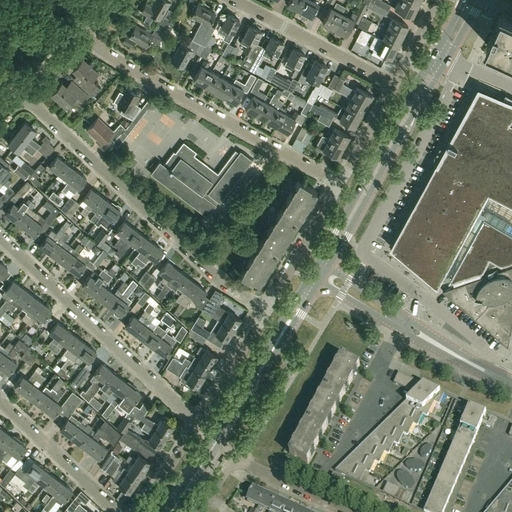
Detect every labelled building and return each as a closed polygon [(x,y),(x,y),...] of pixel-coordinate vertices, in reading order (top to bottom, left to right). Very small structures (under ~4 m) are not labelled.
[(154,17),(160,20),(170,3),(165,0),(154,0),(151,7),(145,4),(140,12),(146,15),(143,21),(150,25),(154,17)] [(289,0),(287,4),(299,11),(304,0),(289,0)] [(304,0),(299,11),(311,17),(318,3),(311,0),(304,0)] [(380,0),(369,0),(369,1),(387,10),(390,5),(380,0)] [(417,6),(405,0),(397,0),(393,7),(411,17),(417,6)] [(358,24),(362,17),(367,7),(368,5),(362,2),(361,1),(355,13),(352,12),(350,17),(342,13),(334,29),(345,35),(352,21),(358,24)] [(385,16),(387,10),(369,1),(368,5),(367,7),(385,16)] [(208,26),(215,13),(197,4),(191,16),(200,21),(208,26)] [(334,29),(342,13),(330,8),(322,23),(334,29)] [(511,15),(503,12),(504,11),(503,11),(496,24),(492,31),(493,31),(487,45),(511,56),(511,15)] [(223,38),(229,41),(234,30),(239,20),(227,13),(221,25),(220,25),(217,30),(225,34),(223,38)] [(358,24),(357,26),(366,30),(371,21),(362,17),(358,24)] [(163,18),(158,27),(157,29),(162,32),(168,21),(163,18)] [(386,29),(401,36),(407,25),(392,18),(386,29)] [(154,28),(151,34),(135,25),(128,37),(125,35),(122,41),(131,46),(134,41),(146,47),(150,40),(160,46),(173,24),(168,21),(162,32),(157,29),(158,27),(155,25),(154,27),(154,28)] [(199,43),(200,42),(205,45),(205,44),(214,28),(208,26),(200,21),(191,39),(199,43)] [(255,43),(261,32),(249,25),(240,43),(247,46),(244,52),(246,53),(249,55),(249,56),(256,44),(255,43)] [(401,36),(386,29),(381,40),(396,47),(401,36)] [(370,34),(366,33),(361,30),(355,40),(356,40),(350,50),(355,53),(360,43),(364,45),(370,34)] [(271,37),(265,49),(264,48),(261,54),(269,58),(274,61),(278,54),(277,53),(283,43),(271,37)] [(191,39),(186,47),(180,44),(171,61),(183,68),(193,50),(200,54),(205,45),(200,42),(199,43),(191,39)] [(396,47),(381,40),(376,50),(391,58),(396,47)] [(205,44),(205,45),(200,54),(205,57),(211,47),(205,44)] [(226,44),(220,55),(227,58),(232,47),(226,44)] [(299,64),(304,55),(293,48),(284,65),(290,68),(287,73),(293,76),(299,65),(299,64)] [(248,69),(254,58),(249,56),(249,55),(246,53),(240,65),(242,66),(248,69)] [(255,55),(254,58),(248,69),(254,72),(256,68),(261,58),(255,55)] [(83,80),(79,85),(91,97),(99,88),(90,80),(97,73),(91,67),(91,64),(87,64),(82,59),(72,70),(83,80)] [(203,85),(211,71),(205,68),(209,62),(204,59),(192,79),(203,85)] [(320,77),(326,66),(315,60),(306,77),(316,83),(317,83),(318,82),(321,77),(320,77)] [(234,66),(230,63),(229,63),(226,68),(231,71),(232,70),(234,66)] [(270,81),(276,69),(270,66),(264,78),(270,81)] [(222,77),(211,71),(203,85),(214,91),(222,77)] [(247,91),(255,76),(250,73),(244,84),(235,79),(233,83),(243,89),(247,91)] [(342,83),(344,80),(334,74),(328,85),(338,91),(340,87),(342,89),(344,84),(342,83)] [(233,83),(222,77),(214,91),(225,98),(233,83)] [(256,91),(263,80),(257,77),(251,88),(256,91)] [(292,78),(291,80),(287,77),(282,87),(286,89),(286,90),(289,91),(291,93),(297,81),(292,78)] [(70,80),(65,86),(61,82),(58,85),(56,85),(53,88),(53,91),(50,93),(65,107),(71,100),(78,106),(87,96),(70,80)] [(313,89),(307,101),(306,101),(312,104),(318,93),(318,92),(323,85),(318,82),(317,83),(316,83),(313,89)] [(243,89),(233,83),(225,98),(232,102),(235,103),(243,89)] [(331,90),(323,85),(318,92),(318,93),(327,98),(331,90)] [(350,98),(366,106),(368,102),(370,103),(373,97),(356,87),(350,98)] [(138,109),(134,107),(133,104),(138,95),(126,88),(123,94),(119,91),(113,102),(122,107),(118,112),(131,119),(138,109)] [(282,91),(277,88),(274,94),(279,97),(282,91)] [(291,93),(289,91),(286,97),(291,100),(294,94),(291,93)] [(511,97),(506,94),(502,101),(480,91),(453,142),(450,140),(447,144),(452,147),(442,167),(440,165),(397,243),(396,243),(393,248),(393,250),(395,247),(433,281),(440,267),(453,276),(452,278),(452,280),(452,283),(454,287),(479,278),(490,259),(501,265),(511,261),(511,97)] [(263,101),(253,95),(244,109),(255,115),(263,101)] [(345,108),(360,117),(366,106),(350,98),(345,108)] [(273,106),(273,107),(265,121),(276,127),(284,113),(285,109),(280,106),(282,102),(277,99),(273,106)] [(117,148),(151,103),(147,100),(112,145),(117,148)] [(273,106),(263,101),(255,115),(265,121),(273,107),(273,106)] [(312,104),(306,101),(300,112),(306,115),(312,104)] [(312,109),(320,114),(331,120),(333,116),(334,115),(321,108),(315,104),(314,104),(311,109),(312,109)] [(335,117),(339,119),(354,127),(360,117),(345,108),(341,106),(335,117)] [(284,113),(276,127),(286,133),(293,122),(295,122),(300,114),(295,112),(292,117),(284,113)] [(331,120),(320,114),(317,120),(328,126),(331,120)] [(120,123),(112,132),(97,118),(86,129),(101,143),(107,137),(112,142),(120,133),(125,128),(120,123)] [(36,149),(27,141),(35,131),(24,122),(15,133),(36,149)] [(129,140),(136,145),(148,128),(141,123),(129,140)] [(301,140),(307,130),(302,127),(296,138),(301,140)] [(334,128),(328,139),(343,147),(349,136),(334,128)] [(36,149),(15,133),(7,143),(18,152),(22,148),(31,155),(36,149)] [(36,148),(46,157),(54,148),(49,142),(50,141),(45,135),(41,139),(43,141),(36,148)] [(343,147),(328,139),(323,147),(317,143),(314,148),(322,153),(325,151),(337,158),(343,147)] [(173,151),(163,164),(159,161),(150,174),(206,217),(218,201),(219,202),(239,176),(241,173),(252,160),(240,150),(238,152),(238,153),(235,150),(217,173),(194,155),(196,152),(183,142),(175,152),(173,151)] [(30,175),(34,170),(24,161),(23,162),(16,156),(13,160),(18,165),(29,174),(30,175)] [(58,174),(66,163),(57,156),(48,167),(58,174)] [(0,181),(2,183),(6,186),(13,192),(17,187),(6,178),(11,172),(6,168),(9,164),(0,157),(0,181)] [(40,163),(34,170),(30,175),(27,177),(37,187),(41,183),(35,178),(36,177),(44,167),(40,163)] [(76,170),(66,163),(58,174),(62,176),(68,181),(76,170)] [(24,180),(29,174),(18,165),(13,171),(24,180)] [(68,181),(61,190),(65,193),(68,189),(74,193),(86,178),(76,170),(68,181)] [(315,190),(311,188),(298,180),(239,274),(256,284),(315,190)] [(17,200),(31,185),(26,181),(13,196),(17,200)] [(0,196),(0,205),(13,192),(6,186),(3,190),(5,192),(0,196)] [(85,216),(90,209),(100,195),(91,188),(83,198),(88,202),(80,212),(85,216)] [(48,197),(53,201),(57,195),(53,191),(48,197)] [(57,195),(53,201),(57,205),(62,199),(57,195)] [(110,203),(100,195),(90,209),(95,212),(89,219),(94,223),(102,213),(110,203)] [(60,209),(65,214),(75,201),(70,197),(60,209)] [(4,213),(14,221),(22,210),(27,204),(23,200),(18,206),(12,203),(4,213)] [(22,210),(14,221),(24,228),(32,217),(35,213),(30,209),(34,204),(30,201),(27,204),(22,210)] [(75,201),(65,214),(69,218),(69,217),(71,214),(79,205),(75,201)] [(120,210),(119,210),(120,209),(119,207),(117,205),(115,205),(115,206),(110,203),(102,213),(112,220),(120,210)] [(225,211),(230,215),(235,208),(230,205),(225,211)] [(41,225),(46,228),(58,211),(54,206),(40,224),(41,225)] [(24,228),(33,235),(41,225),(40,224),(36,221),(40,216),(36,212),(35,213),(32,217),(24,228)] [(77,219),(71,214),(69,217),(74,222),(77,219)] [(118,249),(134,228),(124,221),(116,232),(121,235),(113,245),(118,249)] [(143,236),(134,228),(118,249),(115,254),(119,257),(123,253),(130,243),(135,246),(143,236)] [(38,245),(48,253),(56,242),(64,233),(59,229),(52,239),(46,235),(38,245)] [(102,230),(93,241),(99,245),(108,234),(102,230)] [(58,260),(66,250),(70,245),(65,241),(69,236),(64,233),(56,242),(48,253),(58,260)] [(352,234),(348,240),(353,243),(357,237),(352,234)] [(137,264),(145,254),(153,243),(143,236),(135,246),(140,250),(132,260),(130,262),(135,266),(137,264)] [(83,247),(76,257),(68,267),(77,275),(85,264),(89,267),(93,263),(84,256),(94,242),(90,239),(83,247)] [(163,250),(153,243),(145,254),(137,264),(142,267),(150,257),(155,261),(163,250)] [(66,250),(58,260),(68,267),(76,257),(83,247),(78,244),(71,253),(66,250)] [(115,251),(110,247),(106,252),(111,256),(115,251)] [(93,270),(106,253),(103,250),(90,267),(93,270)] [(378,264),(402,277),(404,272),(381,259),(378,264)] [(161,290),(169,280),(177,269),(167,261),(159,272),(163,275),(156,285),(161,290)] [(511,326),(511,266),(479,278),(454,287),(442,291),(508,347),(511,326)] [(93,271),(89,275),(81,286),(92,294),(100,283),(107,273),(103,270),(102,269),(98,274),(93,271)] [(177,269),(169,280),(161,290),(165,293),(170,287),(176,291),(178,287),(187,276),(177,269)] [(137,282),(142,286),(151,275),(145,271),(137,282)] [(112,276),(107,273),(100,283),(92,294),(101,301),(109,290),(104,286),(107,282),(107,283),(112,276)] [(142,286),(146,290),(155,278),(151,275),(142,286)] [(196,284),(187,276),(178,287),(183,290),(175,300),(181,304),(188,294),(196,284)] [(101,301),(111,308),(119,298),(133,279),(129,284),(123,280),(121,284),(113,294),(109,290),(101,301)] [(133,279),(119,298),(111,308),(115,311),(114,313),(114,315),(117,317),(119,317),(120,315),(128,305),(131,300),(127,296),(137,283),(133,279)] [(0,316),(7,308),(23,288),(13,280),(1,295),(6,299),(0,306),(0,316)] [(188,294),(181,304),(185,307),(192,298),(198,302),(206,291),(196,284),(188,294)] [(21,309),(32,295),(23,288),(7,308),(11,312),(15,306),(20,310),(21,309)] [(149,296),(144,292),(136,302),(141,306),(149,296)] [(21,319),(26,323),(30,318),(33,314),(33,313),(42,303),(32,295),(21,309),(25,312),(24,314),(25,314),(21,319)] [(208,299),(202,310),(201,310),(210,315),(216,319),(222,323),(233,330),(240,319),(222,308),(218,314),(210,309),(214,302),(208,299)] [(145,310),(137,320),(132,316),(124,326),(135,334),(143,324),(150,314),(150,313),(155,306),(149,302),(144,308),(145,310)] [(33,314),(30,318),(26,323),(30,326),(34,321),(38,317),(43,321),(51,310),(42,303),(33,313),(33,314)] [(160,319),(161,320),(169,326),(175,319),(166,311),(160,319)] [(150,314),(143,324),(135,334),(144,341),(152,331),(157,324),(155,325),(151,322),(154,317),(150,314)] [(59,340),(67,330),(58,322),(49,333),(54,336),(51,341),(47,346),(52,350),(59,340)] [(233,330),(222,323),(215,333),(227,340),(233,330)] [(157,324),(152,331),(144,341),(154,349),(162,338),(166,333),(165,332),(166,331),(157,324)] [(181,325),(181,326),(177,332),(174,337),(179,342),(186,330),(181,325)] [(214,334),(202,326),(201,326),(197,332),(210,340),(214,334)] [(76,337),(67,330),(59,340),(52,350),(56,354),(61,348),(64,344),(68,347),(62,354),(63,355),(76,337)] [(206,338),(194,331),(190,337),(202,344),(206,338)] [(166,333),(162,338),(154,349),(163,356),(171,345),(175,340),(166,333)] [(75,359),(86,345),(76,337),(63,355),(68,358),(66,361),(65,361),(60,367),(65,371),(70,364),(71,365),(74,361),(75,359)] [(9,351),(14,346),(9,342),(4,348),(9,351)] [(9,351),(6,356),(0,363),(0,367),(8,374),(16,363),(11,359),(19,348),(15,344),(14,346),(9,351)] [(96,352),(86,345),(75,359),(74,361),(78,364),(83,359),(88,362),(96,352)] [(210,367),(216,356),(200,346),(196,353),(201,356),(198,359),(210,367)] [(20,358),(25,362),(32,353),(27,349),(20,358)] [(32,353),(25,362),(30,365),(37,357),(32,353)] [(198,359),(193,356),(191,361),(184,358),(177,354),(177,355),(174,354),(172,357),(192,370),(204,377),(210,367),(198,359)] [(192,370),(172,357),(165,368),(170,372),(181,377),(179,380),(182,382),(184,379),(197,387),(204,377),(192,370)] [(307,464),(311,458),(333,415),(360,367),(341,357),(289,454),(307,464)] [(92,397),(92,396),(99,388),(100,388),(112,372),(102,364),(90,380),(93,382),(85,392),(82,390),(80,393),(88,401),(91,397),(92,397)] [(33,384),(40,374),(40,373),(42,370),(37,366),(27,379),(23,376),(14,387),(24,394),(33,384)] [(76,389),(82,381),(90,370),(84,366),(70,385),(76,389)] [(121,379),(112,372),(100,388),(108,395),(109,393),(110,394),(113,390),(121,379)] [(444,395),(398,373),(393,383),(414,393),(402,405),(427,417),(434,403),(439,405),(444,395)] [(33,384),(24,394),(34,402),(42,391),(37,387),(44,377),(40,374),(33,384)] [(42,391),(34,402),(43,409),(51,398),(59,388),(64,382),(59,377),(50,390),(45,386),(42,391)] [(131,387),(121,379),(113,390),(110,394),(114,397),(110,403),(115,407),(120,401),(123,397),(131,387)] [(141,394),(131,387),(123,397),(120,401),(115,407),(121,412),(122,410),(125,412),(126,413),(116,428),(123,433),(126,428),(134,416),(139,409),(133,404),(141,394)] [(43,409),(53,416),(61,405),(56,401),(64,392),(59,388),(51,398),(43,409)] [(64,402),(69,406),(77,395),(72,392),(64,402)] [(77,395),(69,406),(74,409),(82,399),(77,395)] [(102,404),(92,396),(92,397),(91,397),(88,401),(97,410),(102,404)] [(143,423),(155,430),(166,438),(173,427),(161,420),(162,419),(161,418),(157,424),(146,418),(143,415),(149,407),(143,403),(139,409),(134,416),(144,422),(143,423)] [(392,415),(417,426),(422,415),(427,417),(402,405),(392,415)] [(469,407),(458,434),(474,441),(481,425),(492,429),(496,419),(469,407)] [(71,414),(67,419),(59,429),(69,437),(77,426),(81,422),(71,414)] [(392,415),(383,424),(407,436),(413,425),(417,427),(417,426),(392,415)] [(85,416),(81,422),(85,425),(90,420),(85,416)] [(110,423),(104,431),(100,437),(104,440),(105,438),(113,445),(120,433),(110,423)] [(160,447),(166,438),(155,430),(143,423),(140,428),(151,435),(148,440),(160,447)] [(407,436),(383,424),(373,434),(398,445),(403,434),(407,436)] [(69,437),(79,444),(87,434),(77,426),(69,437)] [(89,451),(97,441),(100,437),(104,431),(99,427),(95,433),(94,432),(91,437),(87,434),(79,444),(89,451)] [(123,433),(122,434),(137,444),(141,438),(126,428),(123,433)] [(0,460),(2,459),(8,450),(17,438),(15,437),(14,438),(7,433),(0,441),(0,460)] [(134,449),(137,444),(122,434),(119,439),(134,449)] [(373,434),(364,443),(388,455),(394,444),(398,446),(398,445),(373,434)] [(470,451),(474,441),(458,434),(453,444),(470,451)] [(17,438),(8,450),(2,459),(6,462),(13,454),(18,457),(26,447),(17,441),(19,439),(17,438)] [(106,448),(97,441),(89,451),(98,459),(106,448)] [(388,455),(364,443),(354,452),(379,464),(384,453),(388,455)] [(466,460),(470,451),(453,444),(449,454),(466,460)] [(427,446),(426,446),(425,447),(424,447),(423,448),(423,449),(422,450),(421,451),(421,452),(420,453),(420,455),(420,456),(421,457),(422,458),(423,458),(425,457),(426,456),(427,456),(428,455),(429,454),(429,453),(430,452),(430,451),(431,450),(431,449),(431,448),(431,447),(430,446),(429,446),(428,445),(428,446),(427,446)] [(100,467),(105,471),(114,459),(117,462),(119,459),(110,452),(100,467)] [(344,462),(369,473),(375,462),(379,464),(354,452),(344,462)] [(461,470),(466,460),(449,454),(445,463),(461,470)] [(129,455),(125,460),(143,473),(145,469),(147,470),(148,470),(152,465),(151,464),(138,455),(135,459),(129,455)] [(114,459),(105,471),(112,476),(120,464),(117,462),(114,459)] [(125,460),(131,465),(128,470),(125,468),(123,468),(121,471),(119,469),(118,470),(136,482),(138,479),(140,480),(142,480),(145,475),(144,474),(143,473),(125,460)] [(25,471),(20,467),(15,473),(24,480),(21,484),(27,489),(35,479),(43,468),(33,461),(25,471)] [(421,471),(422,470),(423,470),(423,469),(424,468),(424,467),(424,466),(424,465),(423,465),(423,464),(422,463),(420,462),(419,462),(418,461),(416,461),(415,461),(413,461),(412,461),(410,461),(409,462),(407,462),(406,463),(405,464),(405,465),(405,466),(405,467),(406,468),(408,469),(409,470),(411,471),(412,471),(414,471),(415,472),(417,472),(418,471),(420,471),(421,471)] [(335,471),(360,483),(365,472),(369,474),(369,473),(344,462),(335,471)] [(457,480),(461,470),(445,463),(441,473),(457,480)] [(43,468),(35,479),(27,489),(32,492),(39,482),(45,486),(53,476),(43,468)] [(9,469),(0,480),(0,483),(3,487),(14,473),(9,469)] [(112,480),(129,492),(136,482),(118,470),(112,480)] [(403,472),(401,472),(400,472),(399,473),(398,473),(398,474),(397,474),(397,475),(397,476),(397,477),(397,479),(397,480),(398,481),(399,483),(400,484),(401,485),(402,486),(403,487),(404,487),(406,488),(407,489),(409,489),(410,489),(411,489),(412,488),(413,488),(413,487),(414,486),(414,485),(414,484),(414,483),(413,482),(413,480),(412,479),(411,478),(410,477),(409,476),(408,475),(407,474),(405,473),(404,473),(403,472)] [(453,490),(457,480),(441,473),(437,483),(453,490)] [(344,479),(333,474),(329,482),(340,487),(344,479)] [(45,486),(53,493),(50,497),(46,494),(41,499),(46,503),(42,508),(62,483),(53,476),(45,486)] [(503,491),(511,494),(511,481),(503,491)] [(72,490),(62,483),(42,508),(46,511),(55,501),(60,505),(72,490)] [(449,500),(453,490),(437,483),(432,493),(449,500)] [(388,497),(393,486),(387,484),(382,494),(388,497)] [(394,500),(399,489),(393,486),(388,497),(394,500)] [(258,506),(264,494),(253,489),(247,501),(258,506)] [(399,489),(394,500),(400,502),(405,492),(399,489)] [(88,511),(86,509),(83,511),(78,511),(74,508),(85,495),(80,490),(66,509),(69,511),(88,511)] [(495,501),(508,506),(511,507),(511,494),(503,491),(495,501)] [(405,492),(400,502),(406,505),(411,495),(405,492)] [(445,510),(449,500),(432,493),(428,503),(445,510)] [(275,499),(264,494),(258,506),(259,507),(256,511),(255,511),(256,511),(255,511),(263,511),(264,509),(269,511),(275,499)] [(275,499),(269,511),(270,511),(282,511),(286,504),(275,499)] [(486,511),(511,511),(511,507),(508,506),(495,501),(486,511)] [(428,503),(424,511),(443,511),(445,510),(428,503)]
